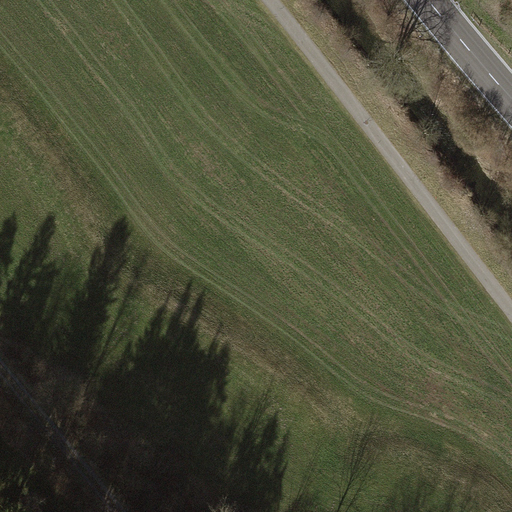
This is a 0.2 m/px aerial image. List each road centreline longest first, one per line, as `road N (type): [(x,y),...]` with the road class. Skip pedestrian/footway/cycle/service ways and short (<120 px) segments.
road 1 (track): [(0,364),(119,511)]
road 2 (secondary): [(511,99),(429,0)]
